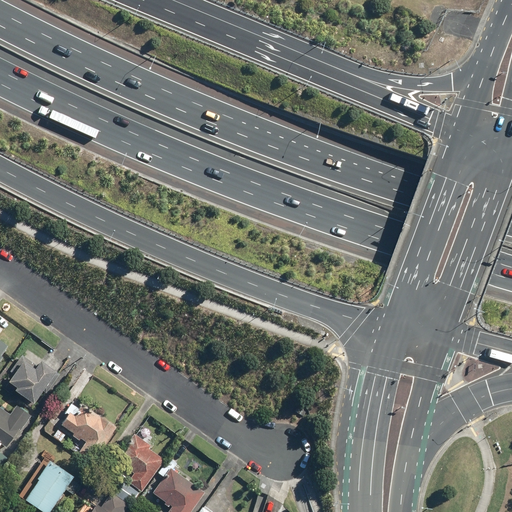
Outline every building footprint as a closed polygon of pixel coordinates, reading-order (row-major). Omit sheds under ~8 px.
[(0,361),(10,347),(0,339),(0,361)] [(57,371),(42,361),(38,366),(22,355),(12,371),(14,373),(9,381),(15,386),(13,389),(34,404),(57,371)] [(0,442),(8,448),(32,414),(18,404),(11,414),(0,405),(0,442)] [(75,415),(70,412),(61,426),(75,435),(74,436),(80,439),(81,438),(87,441),(79,453),(94,463),(117,426),(99,414),(96,418),(88,414),(90,411),(81,406),(75,415)] [(143,491),(166,459),(148,447),(151,443),(138,434),(118,460),(136,473),(129,482),(143,491)] [(51,511),(75,474),(45,455),(19,497),(43,511),(51,511)] [(172,507),(168,511),(190,511),(205,491),(171,467),(152,493),(172,507)] [(115,495),(130,505),(139,492),(124,482),(115,495)] [(115,495),(111,492),(101,506),(95,502),(88,511),(125,511),(130,505),(115,495)]
